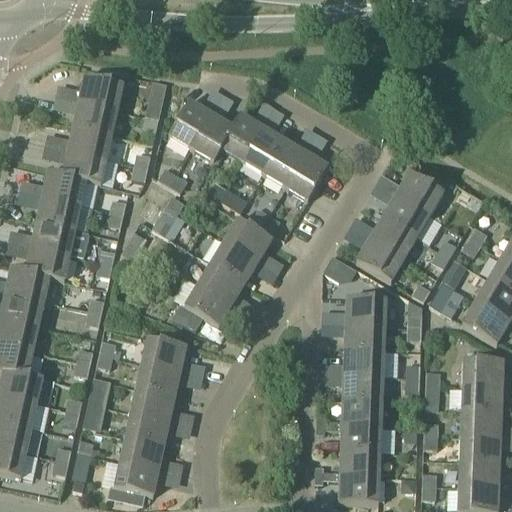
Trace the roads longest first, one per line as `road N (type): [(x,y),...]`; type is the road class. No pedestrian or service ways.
road 1 (tertiary): [(35,9),(273,29),(422,12)]
road 2 (residential): [(309,268),(358,187),(358,155),(264,96),(207,85)]
road 3 (residential): [(209,511),(208,424),(309,268)]
road 4 (residential): [(301,511),(309,268)]
road 5 (tertiary): [(422,12),(282,0)]
